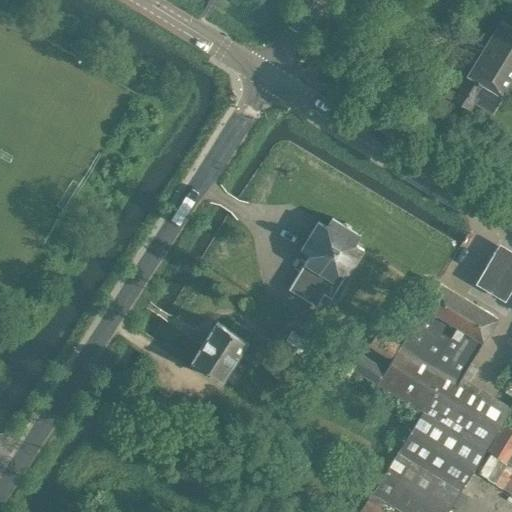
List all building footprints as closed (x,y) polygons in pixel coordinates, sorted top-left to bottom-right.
[(504,96),(511,83),(511,26),(501,20),(499,23),(494,20),(483,37),(477,37),(472,45),(475,51),(468,62),(463,59),(463,58),(462,57),(441,92),(442,93),(442,92),(469,109),(476,95),(475,94),(482,83),(504,96)] [(342,222),(334,218),(334,217),(332,217),(333,218),(328,225),(327,224),(326,225),(320,221),(319,220),(318,220),(318,221),(302,247),(301,247),(302,249),(309,253),(309,254),(310,254),(306,261),(302,258),(301,260),(305,262),(300,270),(296,267),(295,269),(299,271),(289,288),(317,305),(325,293),(332,297),(346,275),(346,276),(348,275),(363,249),(364,248),(364,247),(363,247),(356,243),(356,242),(360,235),(361,234),(360,233),(351,228),(350,224),(346,221),(342,222)] [(511,283),(511,245),(499,238),(474,277),(505,296),(511,283)] [(477,366),(470,362),(498,317),(440,282),(378,382),(424,410),(374,492),(406,511),(447,511),(486,450),(511,407),(468,381),(477,366)] [(223,377),(245,342),(247,339),(244,338),(243,337),(248,330),(249,331),(250,330),(235,321),(230,329),(220,322),(218,320),(216,323),(208,336),(208,335),(202,345),(194,358),(193,358),(192,361),(194,362),(219,378),(221,380),(223,377)] [(294,331),(292,330),(281,347),(302,361),(313,344),(312,343),(311,343),(303,338),(304,338),(302,336),(302,337),(294,331)] [(398,343),(378,331),(371,343),(390,355),(398,343)] [(386,369),(359,352),(350,366),(377,383),(386,369)] [(503,429),(490,450),(500,456),(507,461),(511,452),(511,427),(506,424),(503,429)] [(461,490),(452,505),(460,510),(469,495),(461,490)]
